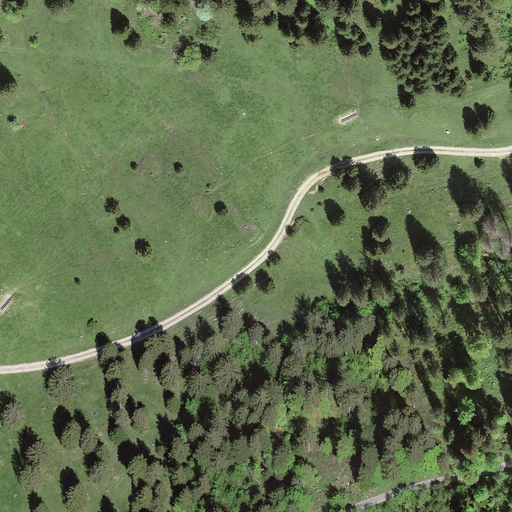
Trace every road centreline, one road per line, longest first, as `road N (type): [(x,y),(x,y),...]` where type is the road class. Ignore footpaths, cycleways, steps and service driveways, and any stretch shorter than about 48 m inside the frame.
road 1 (track): [(0,370),(90,355),(218,294),(265,255),(305,186),(324,169),(406,152),(511,151)]
road 2 (track): [(511,465),(351,511)]
